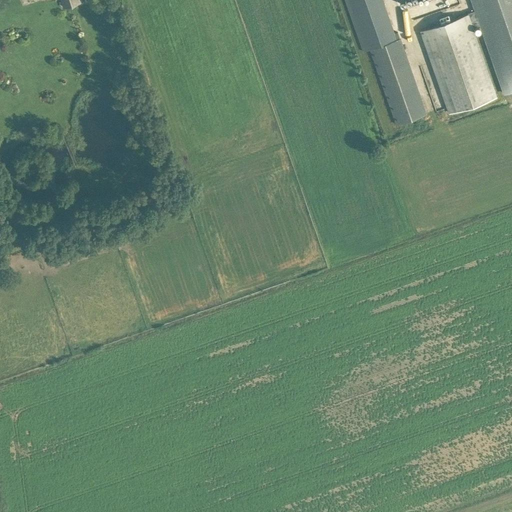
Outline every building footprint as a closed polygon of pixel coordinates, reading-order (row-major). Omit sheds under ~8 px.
[(345,0),(363,50),(365,49),(366,50),(370,49),(371,54),(396,125),(428,114),(401,38),(400,39),(398,32),(393,34),(381,0),(345,0)] [(511,0),(470,0),(474,10),(468,12),(468,13),(471,21),(478,19),(504,94),(511,91),(511,0)] [(449,113),(497,96),(471,21),(468,13),(420,30),(449,113)] [(164,185),(150,189),(152,198),(167,194),(164,185)] [(29,239),(42,235),(39,226),(26,230),(29,239)]
